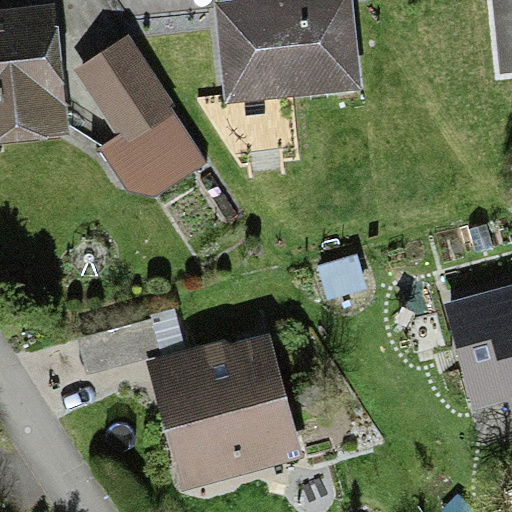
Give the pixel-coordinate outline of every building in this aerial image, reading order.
[(511,0),(502,0),(511,71),(511,0)] [(363,6),(230,17),(239,117),(372,105),(363,6)] [(70,24),(0,30),(0,157),(81,150),(70,24)] [(142,48),(89,82),(132,151),(108,166),(147,229),(225,180),(142,48)] [(511,293),(457,309),(485,404),(511,396),(511,293)] [(164,333),(90,354),(100,389),(174,368),(164,333)] [(284,347),(164,379),(197,502),(316,471),(284,347)]
